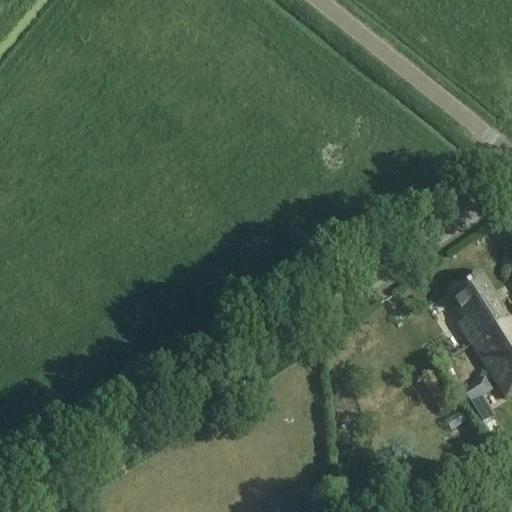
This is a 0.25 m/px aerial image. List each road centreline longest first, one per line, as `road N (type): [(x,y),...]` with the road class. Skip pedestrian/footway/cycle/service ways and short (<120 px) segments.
road 1 (tertiary): [(13,511),(511,179)]
road 2 (unclassified): [(511,159),(321,0)]
